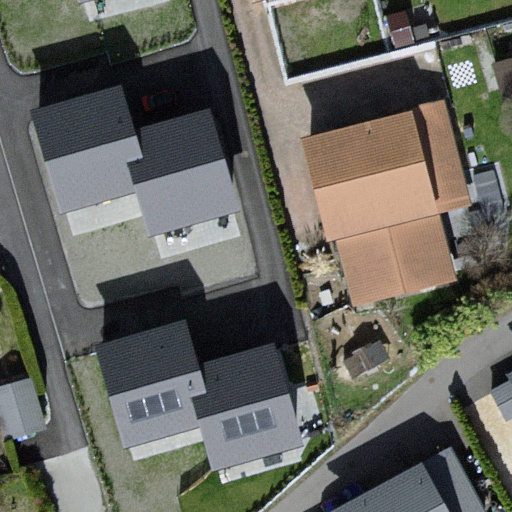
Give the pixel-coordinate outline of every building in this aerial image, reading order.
[(25,0),(31,18),(91,0),(25,0)] [(110,0),(119,26),(188,5),(186,0),(110,0)] [(256,0),(260,17),(321,0),(256,0)] [(448,105),(298,146),(350,310),(456,286),(444,228),(475,221),(448,105)] [(58,130),(95,252),(174,228),(150,151),(137,106),(58,130)] [(183,260),(253,239),(220,130),(150,151),(174,228),(183,260)] [(120,364),(157,486),(235,462),(211,384),(198,340),(120,364)] [(244,494),(314,473),(281,364),(211,384),(235,462),(244,494)] [(449,511),(423,463),(333,511),(449,511)]
